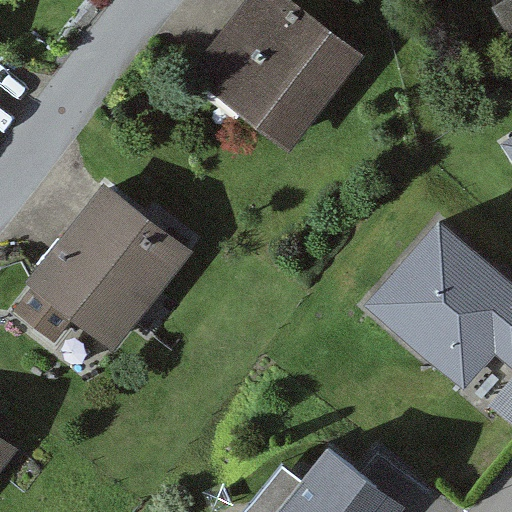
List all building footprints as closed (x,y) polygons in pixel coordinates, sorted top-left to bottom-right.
[(370,60),(292,0),(259,0),(202,74),(300,150),(370,60)] [(511,0),(505,0),(485,13),(511,57),(511,0)] [(191,258),(110,195),(20,310),(65,345),(80,325),(116,353),(191,258)] [(511,283),(447,227),(374,311),(470,394),(499,360),(511,371),(511,283)] [(0,481),(20,456),(0,439),(0,481)] [(401,511),(404,508),(327,447),(302,479),(283,464),(244,511),(401,511)]
